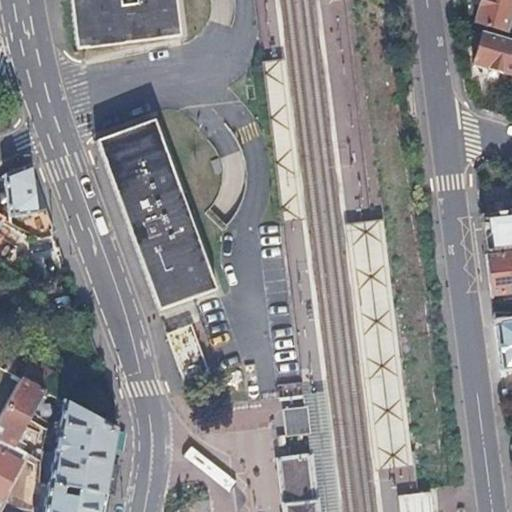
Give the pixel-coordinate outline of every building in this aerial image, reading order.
[(67,0),(74,51),(180,38),(175,0),(67,0)] [(511,0),(482,0),(476,23),(509,32),(510,28),(511,19),(511,0)] [(511,41),(483,34),(474,63),(511,75),(511,41)] [(288,55),(265,58),(286,221),(309,218),(288,55)] [(216,291),(155,119),(96,140),(157,312),(194,299),(216,291)] [(8,217),(36,214),(35,212),(44,209),(33,179),(31,180),(29,166),(3,176),(8,217)] [(481,224),(484,254),(511,250),(511,248),(511,211),(479,215),(481,224)] [(39,239),(36,214),(23,216),(26,233),(39,239)] [(372,466),(413,460),(385,216),(371,218),(342,222),(372,466)] [(308,279),(300,222),(285,224),(294,281),(308,279)] [(511,250),(484,254),(487,275),(490,296),(511,293),(511,250)] [(511,323),(494,326),(497,347),(500,372),(511,369),(511,323)] [(205,369),(190,325),(166,334),(183,379),(205,369)] [(13,353),(4,369),(22,379),(43,390),(59,399),(56,376),(13,353)] [(0,420),(22,379),(4,369),(0,366),(0,420)] [(0,420),(0,438),(13,446),(43,390),(22,379),(0,420)] [(343,511),(330,392),(305,395),(306,400),(306,404),(309,431),(312,455),(318,511),(343,511)] [(42,485),(47,486),(104,494),(108,475),(109,466),(116,429),(61,400),(52,453),(40,452),(39,460),(36,484),(42,485)] [(285,419),(287,433),(298,432),(309,431),(306,404),(295,405),(283,406),(285,419)] [(0,503),(26,454),(13,446),(0,438),(0,503)] [(39,460),(26,454),(0,503),(0,511),(34,511),(42,485),(36,484),(39,460)] [(289,457),(279,458),(283,511),(318,511),(312,455),(289,457)] [(101,511),(104,494),(47,486),(42,511),(101,511)] [(418,496),(397,498),(398,511),(435,511),(433,494),(418,496)]
